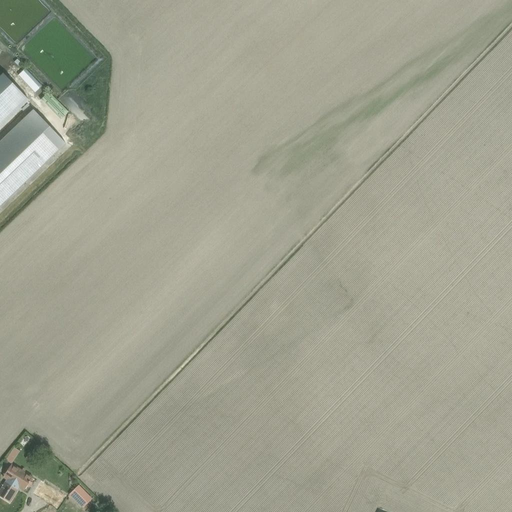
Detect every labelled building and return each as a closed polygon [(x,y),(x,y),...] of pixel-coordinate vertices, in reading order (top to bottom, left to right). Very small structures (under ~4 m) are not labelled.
[(18,74),(35,92),(42,85),(25,67),(18,74)] [(0,128),(29,100),(4,74),(0,77),(0,128)] [(61,119),(69,111),(48,91),(40,99),(61,119)] [(34,110),(28,104),(21,109),(28,116),(0,142),(0,206),(66,143),(34,110)] [(6,481),(0,489),(0,495),(9,502),(18,488),(19,487),(25,490),(28,485),(31,480),(33,477),(32,476),(25,471),(23,470),(12,463),(3,477),(7,479),(6,481)] [(42,482),(35,493),(59,508),(66,497),(42,482)] [(79,485),(74,490),(84,499),(79,504),(83,508),(92,499),(79,485)]
